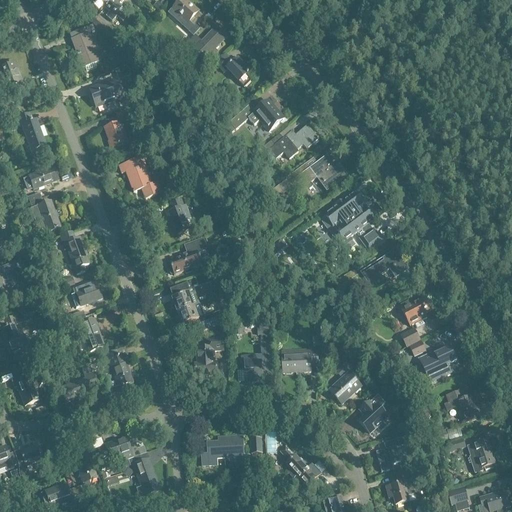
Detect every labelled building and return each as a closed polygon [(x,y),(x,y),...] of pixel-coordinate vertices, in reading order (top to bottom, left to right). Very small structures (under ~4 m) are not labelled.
[(119,12),(105,0),(92,0),(89,4),(101,14),(105,9),(110,13),(106,17),(112,22),(117,17),(123,23),(127,19),(119,12)] [(105,0),(119,12),(127,2),(124,0),(105,0)] [(185,0),(178,0),(168,12),(194,36),(209,19),(204,15),(203,17),(199,13),(200,12),(185,0)] [(153,7),(159,12),(164,8),(158,2),(153,7)] [(97,17),(92,23),(102,32),(107,26),(97,17)] [(81,37),(73,41),(78,56),(77,56),(82,68),(97,62),(95,55),(97,54),(90,34),(95,32),(92,27),(79,31),(81,37)] [(228,37),(217,27),(202,43),(196,36),(187,45),(193,50),(192,51),(205,63),(212,55),(214,57),(218,53),(216,50),(222,43),(223,44),(224,44),(223,43),(228,37)] [(116,59),(119,67),(128,64),(125,56),(116,59)] [(227,56),(217,65),(225,74),(228,71),(245,88),(253,81),(249,76),(251,73),(238,59),(233,64),(227,56)] [(2,69),(0,69),(0,79),(1,82),(7,80),(12,97),(25,92),(18,70),(17,71),(15,62),(1,67),(2,69)] [(120,69),(115,71),(118,81),(123,79),(131,76),(129,71),(127,66),(120,69)] [(122,96),(116,81),(90,91),(97,108),(123,98),(122,96)] [(249,107),(230,124),(237,132),(250,120),(256,127),(261,123),(270,133),(285,120),(270,103),(256,115),(249,107)] [(120,123),(105,129),(110,143),(109,143),(111,149),(112,148),(112,149),(128,143),(122,127),(124,126),(122,120),(129,117),(127,112),(117,116),(119,122),(120,121),(120,123)] [(28,115),(16,120),(19,127),(21,126),(33,158),(43,155),(40,148),(44,146),(35,121),(31,122),(28,115)] [(281,135),(266,147),(277,160),(285,154),(290,161),(300,153),(298,151),(304,146),(308,150),(319,140),(309,126),(297,136),(293,132),(285,139),(281,135)] [(307,165),(288,179),(292,185),(300,179),(306,187),(319,178),(329,191),(349,176),(333,154),(311,170),(307,165)] [(143,159),(119,167),(122,174),(126,173),(134,193),(142,190),(145,200),(162,194),(158,183),(153,185),(143,159)] [(52,169),(28,178),(33,191),(57,182),(52,169)] [(292,189),(287,181),(273,191),(279,199),(292,189)] [(29,204),(41,200),(39,194),(27,199),(29,204)] [(358,198),(356,196),(346,203),(345,202),(338,207),(339,208),(327,216),(334,227),(335,226),(338,230),(337,231),(345,241),(362,229),(367,235),(361,240),(368,250),(381,241),(374,231),(373,231),(368,225),(374,220),(361,203),(363,202),(359,198),(358,198)] [(43,204),(41,200),(29,204),(39,231),(45,229),(47,234),(62,229),(52,201),(43,204)] [(181,201),(171,204),(173,211),(167,213),(170,222),(173,221),(178,235),(190,231),(186,221),(191,219),(186,206),(184,207),(181,201)] [(72,233),(60,238),(63,246),(65,245),(76,276),(87,272),(85,266),(89,265),(79,239),(75,241),(72,233)] [(171,275),(174,274),(174,276),(185,272),(186,275),(193,272),(192,270),(203,265),(210,262),(210,261),(206,250),(207,249),(204,240),(187,246),(190,255),(183,258),(169,263),(172,269),(169,270),(171,275)] [(58,252),(49,245),(43,252),(51,258),(52,257),(54,259),(58,252)] [(279,252),(275,246),(270,250),(275,256),(279,252)] [(221,247),(213,252),(221,267),(229,263),(221,247)] [(386,262),(369,273),(364,276),(370,285),(374,282),(391,271),(397,279),(411,270),(398,251),(384,259),(386,262)] [(9,299),(13,298),(14,297),(11,289),(17,287),(12,274),(21,271),(18,263),(1,269),(0,269),(0,304),(10,301),(9,299)] [(350,286),(361,280),(355,270),(344,277),(347,283),(348,283),(350,286)] [(200,278),(186,283),(188,289),(193,287),(203,284),(203,285),(212,282),(209,275),(200,278)] [(75,287),(71,279),(63,282),(66,291),(75,287)] [(173,300),(178,314),(194,308),(195,307),(200,306),(195,292),(193,287),(188,289),(186,283),(170,289),(174,300),(173,300)] [(96,287),(76,294),(81,307),(101,300),(96,287)] [(409,302),(401,306),(403,309),(402,310),(411,327),(428,318),(426,314),(433,310),(426,297),(411,305),(409,302)] [(196,313),(194,308),(178,314),(182,327),(198,321),(199,321),(203,331),(228,322),(224,311),(204,318),(202,311),(196,313)] [(29,312),(0,323),(0,331),(2,331),(11,354),(25,349),(25,348),(27,347),(28,344),(25,336),(24,335),(20,325),(32,320),(29,312)] [(69,324),(84,318),(82,313),(67,318),(69,324)] [(84,318),(69,324),(71,330),(77,328),(81,342),(86,340),(91,352),(103,348),(94,321),(86,323),(84,318)] [(317,337),(327,336),(331,336),(330,319),(315,320),(316,337),(317,337)] [(407,349),(421,342),(415,329),(401,336),(407,349)] [(196,364),(195,364),(196,377),(218,376),(217,361),(216,353),(224,353),(223,339),(204,340),(205,349),(196,349),(196,364)] [(263,356),(243,357),(243,371),(245,371),(246,384),(264,383),(263,360),(271,360),(270,343),(262,344),(263,356)] [(422,343),(410,349),(415,358),(426,352),(422,343)] [(126,348),(104,356),(106,364),(109,363),(118,388),(116,389),(115,390),(116,393),(119,394),(128,391),(127,385),(132,383),(123,357),(128,355),(126,348)] [(449,365),(458,361),(452,348),(437,355),(436,352),(420,359),(424,367),(427,366),(434,381),(452,373),(449,365)] [(311,356),(283,357),(284,375),(312,373),(312,367),(319,367),(318,351),(313,351),(313,349),(310,350),(311,356)] [(90,368),(90,373),(105,368),(103,362),(89,367),(90,368)] [(34,363),(16,370),(19,376),(15,378),(26,407),(40,401),(36,390),(38,389),(38,387),(37,383),(36,383),(33,384),(29,374),(37,371),(34,363)] [(346,379),(331,393),(342,406),(362,388),(349,373),(353,369),(348,363),(339,372),(346,379)] [(90,375),(90,373),(90,368),(89,367),(89,366),(81,369),(84,377),(90,375)] [(90,375),(84,377),(85,380),(60,389),(56,390),(54,391),(58,400),(63,398),(65,404),(91,395),(91,394),(89,389),(97,387),(92,374),(90,375)] [(447,404),(444,405),(446,412),(460,407),(466,423),(481,418),(479,412),(480,411),(478,406),(477,407),(473,396),(463,400),(460,392),(446,397),(447,404)] [(365,416),(357,423),(369,436),(376,429),(380,434),(387,428),(383,423),(387,419),(378,410),(385,404),(377,396),(361,412),(365,416)] [(447,431),(431,435),(435,448),(450,443),(447,431)] [(128,461),(147,455),(144,447),(138,449),(136,443),(128,446),(125,438),(104,446),(105,448),(97,451),(104,468),(112,465),(111,462),(124,458),(125,462),(128,461)] [(224,444),(207,445),(209,467),(217,467),(217,460),(237,459),(237,464),(245,463),(243,438),(224,439),(224,444)] [(384,443),(386,451),(377,453),(383,473),(393,470),(392,464),(401,462),(397,448),(405,445),(403,438),(384,443)] [(262,440),(251,440),(251,455),(263,454),(262,440)] [(450,453),(466,448),(464,441),(448,446),(450,453)] [(487,471),(495,468),(495,465),(496,465),(488,441),(469,447),(472,458),(471,458),(476,474),(484,472),(483,469),(486,468),(487,471)] [(23,450),(14,453),(18,464),(18,465),(19,470),(18,474),(21,480),(21,481),(25,479),(30,477),(26,468),(31,466),(30,464),(40,460),(35,445),(29,448),(28,446),(23,448),(23,450)] [(5,448),(0,449),(0,471),(5,469),(6,472),(14,469),(13,466),(18,464),(14,453),(8,455),(5,448)] [(286,449),(281,453),(290,462),(286,466),(291,471),(289,473),(294,479),(297,477),(307,488),(321,475),(312,464),(307,469),(296,457),(294,458),(286,449)] [(74,489),(79,501),(84,499),(81,492),(91,488),(89,482),(97,479),(87,452),(74,457),(81,477),(80,478),(83,486),(74,489)] [(148,454),(147,455),(128,461),(130,466),(132,466),(140,488),(137,490),(140,499),(159,492),(148,461),(150,460),(148,454)] [(265,457),(264,457),(252,457),(252,470),(260,469),(260,474),(266,473),(265,457)] [(394,486),(386,489),(389,501),(394,499),(396,508),(410,504),(405,484),(411,482),(408,472),(396,475),(399,485),(398,485),(397,484),(393,485),(394,486)] [(79,501),(74,489),(69,491),(66,485),(45,493),(50,506),(71,498),(73,503),(79,501)] [(464,488),(447,493),(450,503),(451,507),(468,502),(464,488)] [(482,507),(478,508),(479,511),(491,511),(497,510),(497,511),(507,511),(506,508),(509,507),(505,494),(495,497),(495,495),(480,500),(482,507)] [(332,511),(342,511),(341,508),(345,507),(342,498),(330,502),(332,511)]
